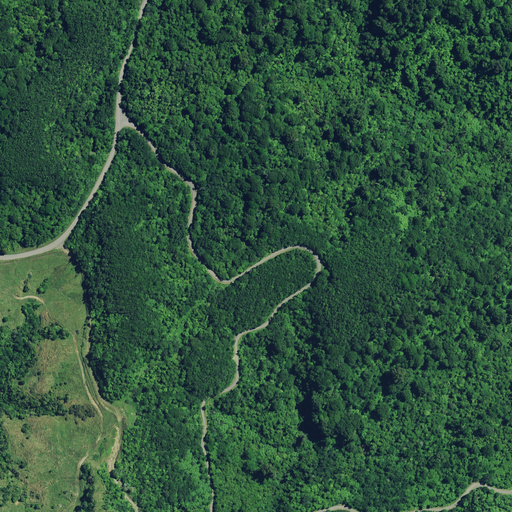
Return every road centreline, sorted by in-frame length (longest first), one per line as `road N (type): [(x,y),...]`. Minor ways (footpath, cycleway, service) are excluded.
road 1 (unclassified): [(118,112),(193,189),(190,247),(207,273),(223,282),(296,248),(312,252),(318,267),(261,326),(234,340),(233,393),(203,419),(210,511)]
road 2 (track): [(137,511),(110,472),(121,420),(99,394),(87,360),(87,280),(58,242)]
road 3 (unclassified): [(0,257),(49,247),(68,231),(111,158),(118,112)]
